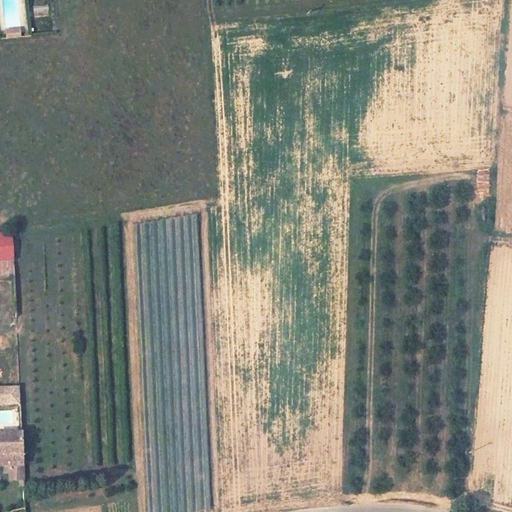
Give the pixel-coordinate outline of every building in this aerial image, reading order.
[(4,29),(4,38),(19,38),(19,28),(4,29)] [(12,232),(0,232),(0,261),(13,261),(12,232)] [(19,386),(0,386),(0,404),(19,403),(19,386)] [(0,409),(0,427),(20,426),(19,408),(0,409)] [(25,461),(22,430),(0,431),(0,458),(0,462),(6,462),(25,461)] [(25,477),(25,461),(6,462),(8,479),(25,477)]
